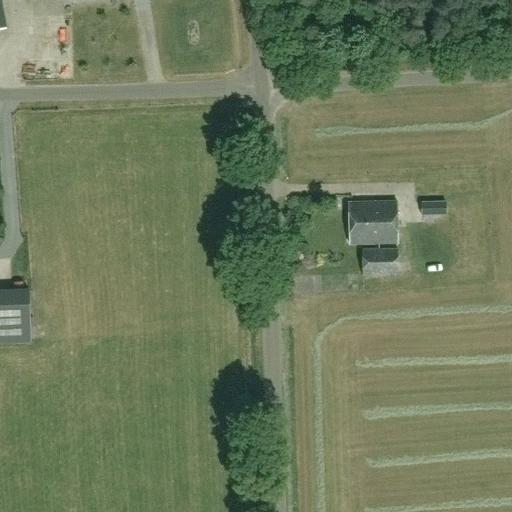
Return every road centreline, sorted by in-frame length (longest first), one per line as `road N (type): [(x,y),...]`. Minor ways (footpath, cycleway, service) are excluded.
road 1 (unclassified): [(278,511),(261,88)]
road 2 (unclassified): [(0,96),(261,88)]
road 3 (unclassified): [(261,88),(511,73)]
